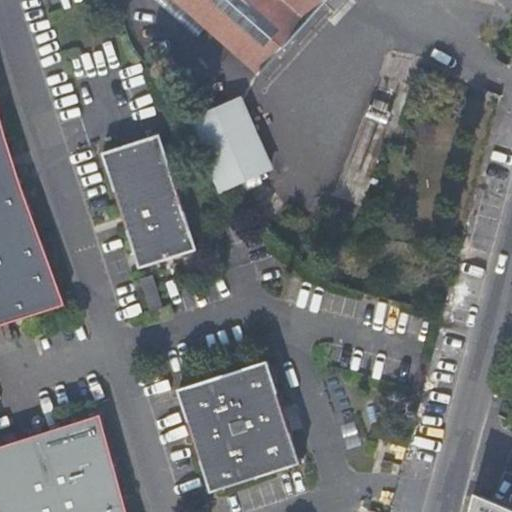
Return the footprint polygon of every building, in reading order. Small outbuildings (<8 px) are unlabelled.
[(176,0),(257,73),(322,0),(176,0)] [(273,170),(240,96),(185,120),(218,194),(273,170)] [(0,108),(0,326),(66,305),(17,169),(0,108)] [(198,250),(161,135),(102,154),(139,269),(198,250)] [(115,290),(125,322),(138,318),(128,286),(115,290)] [(214,494),(293,469),(259,364),(180,389),(214,494)] [(129,511),(102,415),(0,447),(0,511),(129,511)]
